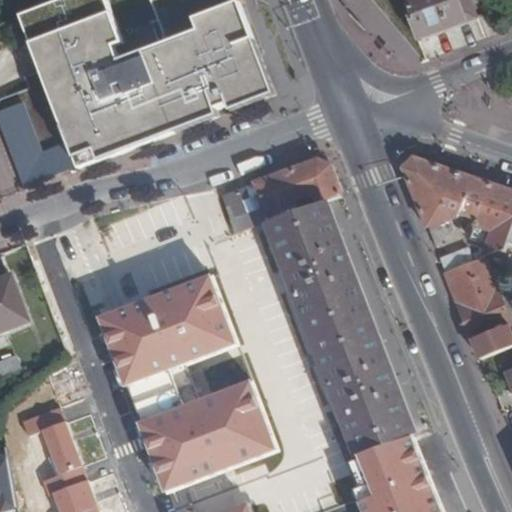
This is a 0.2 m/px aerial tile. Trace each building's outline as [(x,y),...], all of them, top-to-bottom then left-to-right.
[(275,100),(237,0),(67,0),(27,16),(85,172),(275,100)] [(409,16),(418,40),(478,18),(472,0),(407,0),(412,15),(409,16)] [(236,236),(267,225),(361,459),(372,486),(355,492),(358,499),(362,511),(255,511),(254,509),(245,511),(449,511),(332,200),(344,196),(332,165),(316,159),(220,194),(236,236)] [(451,219),(459,215),(472,182),(414,163),(404,171),(434,244),(455,230),(451,219)] [(477,262),(485,259),(499,253),(505,255),(506,252),(511,233),(511,195),(472,182),(459,215),(475,221),(467,246),(470,247),(472,242),(488,248),(487,252),(476,248),(477,262)] [(176,215),(201,209),(198,196),(173,203),(176,215)] [(446,274),(473,263),(466,247),(440,258),(446,274)] [(503,303),(485,259),(477,262),(473,263),(446,274),(468,326),(475,343),(481,341),(510,328),(511,327),(511,305),(510,301),(503,303)] [(0,334),(30,323),(12,274),(0,278),(0,334)] [(241,347),(214,274),(101,316),(168,496),(281,454),(254,382),(188,407),(175,371),(241,347)] [(477,348),(482,360),(511,349),(511,332),(510,328),(481,341),(483,345),(477,348)] [(0,362),(0,381),(21,373),(15,356),(0,362)]
